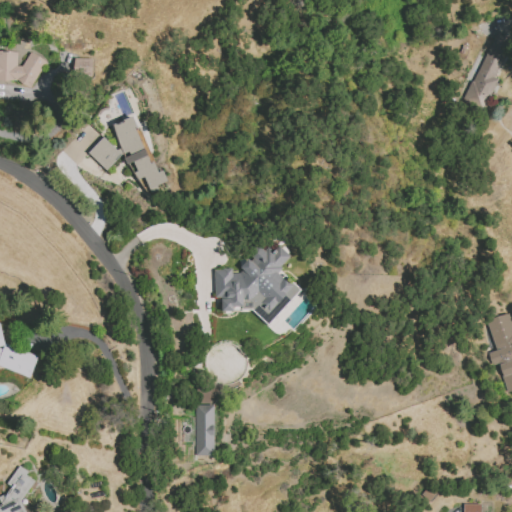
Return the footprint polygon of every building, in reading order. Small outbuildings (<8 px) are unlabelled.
[(494,78),(511,40),(494,33),(464,99),(483,108),(496,79),(494,78)] [(0,80),(16,81),(31,88),(44,60),(29,52),(22,66),(16,66),(17,52),(0,50),(0,80)] [(92,76),(92,58),(73,58),(73,76),(92,76)] [(111,124),(124,156),(123,156),(126,165),(132,162),(138,180),(143,177),(149,194),(158,191),(156,185),(167,181),(162,170),(154,173),(133,116),(111,124)] [(105,170),(120,154),(102,137),(87,153),(105,170)] [(213,270),(231,269),(231,273),(239,273),(242,270),(239,268),(247,259),(250,261),(252,258),(250,255),(259,246),(264,251),(268,246),(273,251),(279,245),(290,255),(280,267),(282,268),(277,273),(281,277),(284,274),(300,289),(267,325),(251,311),(220,311),(220,297),(214,297),(213,270)] [(511,326),(508,313),(486,320),(494,351),(487,353),(491,366),(497,364),(506,393),(511,390),(511,326)] [(3,344),(0,328),(0,367),(30,377),(36,356),(32,353),(3,344)] [(194,405),(194,456),(213,456),(213,405),(194,405)] [(24,511),(21,502),(31,484),(26,470),(17,465),(6,484),(9,492),(0,495),(0,504),(0,506),(0,505),(0,511),(24,511)]
